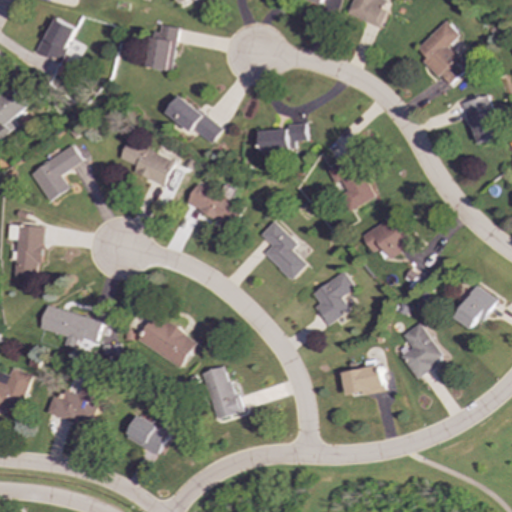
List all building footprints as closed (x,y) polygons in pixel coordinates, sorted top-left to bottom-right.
[(353,0),(348,13),(379,28),(391,2),(386,0),(353,0)] [(61,63),(78,29),(54,17),(37,51),(61,63)] [(424,60),(449,86),(465,71),(453,59),(457,55),(449,47),(460,35),(446,21),(417,49),(426,59),(424,60)] [(154,31),(148,67),(174,71),(180,28),(162,25),(161,32),(154,31)] [(15,120),(31,107),(14,86),(0,97),(0,138),(1,140),(19,125),(15,120)] [(213,143),(224,129),(181,95),(167,112),(194,133),(196,130),(213,143)] [(503,137),(490,95),(464,102),(476,145),(503,137)] [(308,140),(307,123),(289,124),(289,129),(261,130),(262,150),(296,149),(296,141),(308,140)] [(177,161),(130,140),(121,159),(138,166),(136,172),(165,186),(177,161)] [(71,189),(63,174),(84,161),(75,146),(32,172),(50,201),(71,189)] [(376,197),(351,151),(326,165),(351,211),(376,197)] [(235,226),(244,205),(197,184),(187,205),(235,226)] [(405,228),(402,231),(392,216),(363,235),(374,252),(383,246),(391,259),(415,244),(405,228)] [(308,264),(293,250),(299,244),(275,221),(262,235),(273,245),(265,254),(293,280),(308,264)] [(16,279),(38,280),(39,263),(43,263),(45,225),(10,223),(10,239),(18,239),(16,279)] [(314,293),(321,304),(317,307),(330,325),(352,310),(343,297),(357,287),(346,271),(314,293)] [(499,298),(477,285),(457,319),(474,329),(480,318),(485,321),(499,298)] [(104,321),(48,305),(41,328),(67,336),(65,345),(82,350),(85,339),(98,343),(104,321)] [(181,369),(199,342),(155,313),(138,341),(181,369)] [(419,378),(437,366),(434,362),(444,355),(421,322),(404,335),(413,348),(403,356),(419,378)] [(386,389),(381,365),(344,372),(349,396),(386,389)] [(216,420),(244,413),(239,394),(233,395),(226,366),(204,372),(216,420)] [(33,374),(13,368),(7,384),(0,381),(0,408),(20,415),(33,374)] [(78,394),(65,389),(62,399),(53,396),(47,413),(77,423),(78,419),(92,424),(106,384),(84,377),(78,394)] [(158,454),(169,431),(137,415),(126,439),(158,454)]
